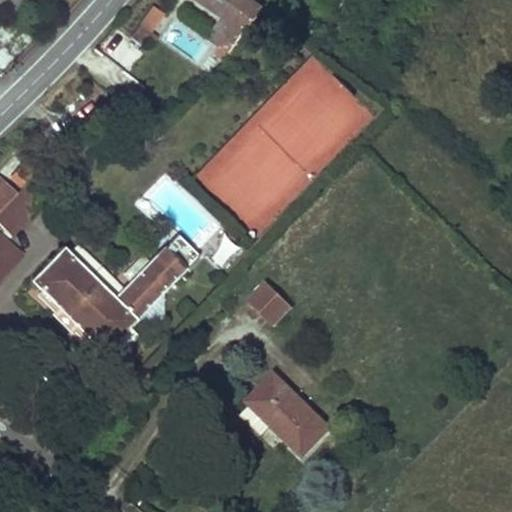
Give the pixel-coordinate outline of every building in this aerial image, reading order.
[(0,0),(0,3),(16,15),(27,0),(0,0)] [(245,0),(194,0),(224,21),(211,40),(231,54),(261,10),(245,0)] [(131,41),(140,48),(150,34),(141,28),(131,41)] [(23,163),(9,178),(21,189),(36,176),(23,163)] [(0,212),(14,195),(0,182),(0,212)] [(46,207),(25,186),(21,189),(14,195),(0,212),(0,225),(2,227),(0,229),(0,237),(8,245),(46,207)] [(0,283),(21,258),(8,245),(0,237),(0,229),(2,227),(0,225),(0,283)] [(225,274),(240,250),(221,239),(206,262),(225,274)] [(107,311),(56,263),(41,278),(27,292),(71,333),(98,357),(172,283),(186,270),(166,250),(152,264),(107,311)] [(263,292),(244,312),(268,335),(287,315),(263,292)] [(270,383),(246,409),(249,412),(270,434),(300,462),(325,435),(270,383)] [(270,434),(249,412),(238,423),(260,444),(270,434)]
